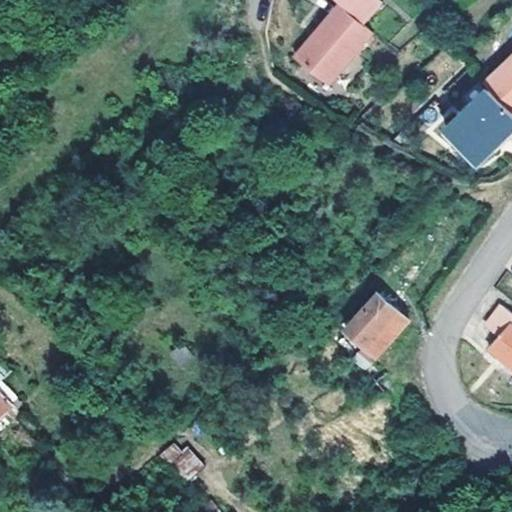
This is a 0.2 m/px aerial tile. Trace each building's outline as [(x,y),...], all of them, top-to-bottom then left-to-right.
[(333,0),(334,1),(334,0),(339,0),(367,23),(385,4),(380,0),(333,0)] [(373,29),(339,4),(312,42),(316,45),(302,62),(332,85),(373,29)] [(316,45),(312,42),(298,59),(302,62),(316,45)] [(493,92),(511,112),(511,66),(489,88),(493,92)] [(511,112),(493,92),(449,134),(480,166),(511,136),(511,112)] [(365,117),(369,121),(387,105),(383,101),(365,117)] [(378,359),(411,323),(381,294),(346,328),(378,359)] [(511,314),(503,307),(489,325),(501,335),(489,349),(499,356),(502,360),(511,367),(511,314)] [(378,359),(346,328),(335,338),(366,372),(378,359)] [(0,381),(14,370),(0,355),(0,381)] [(0,411),(14,400),(0,384),(0,411)] [(180,438),(162,451),(183,481),(201,469),(180,438)]
